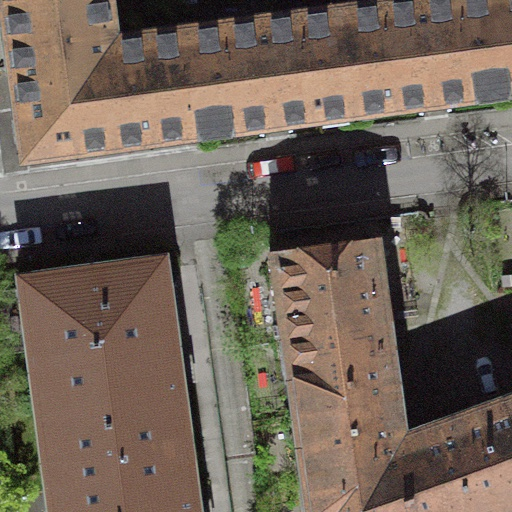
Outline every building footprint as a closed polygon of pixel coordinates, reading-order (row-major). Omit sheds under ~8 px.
[(116,71),(112,43),(106,0),(6,0),(14,59),(17,84),(116,71)] [(106,0),(112,43),(183,34),(342,12),(434,0),(106,0)] [(511,90),(511,80),(501,0),(434,0),(342,12),(355,111),(424,102),(475,95),(480,104),(509,100),(511,91),(511,90)] [(511,0),(501,0),(511,80),(511,0)] [(342,12),(183,34),(196,133),(198,133),(202,141),(231,137),(233,128),(269,123),(355,111),(342,12)] [(196,133),(183,34),(112,43),(116,71),(17,84),(21,112),(12,120),(16,143),(26,147),(27,156),(107,145),(196,133)] [(372,241),(278,253),(285,299),(280,308),(281,323),(289,330),(290,334),(388,320),(386,307),(384,293),(379,294),(372,241)] [(31,287),(0,290),(0,352),(0,355),(39,349),(60,511),(188,511),(170,371),(156,269),(31,286),(31,287)] [(388,320),(290,334),(296,378),(290,387),(292,401),(300,408),(300,414),(394,401),(386,348),(391,348),(390,334),(388,320)] [(394,401),(300,414),(306,456),(302,466),(303,481),(311,490),(314,511),(444,511),(420,444),(404,450),(393,452),(390,437),(399,436),(394,401)] [(506,511),(511,510),(511,421),(505,404),(437,428),(440,437),(420,444),(444,511),(506,511)]
